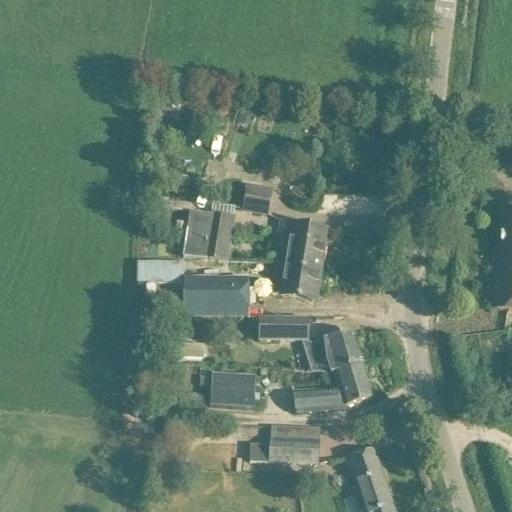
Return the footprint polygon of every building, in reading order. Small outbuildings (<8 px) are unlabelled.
[(247,187),(242,214),(269,219),(274,192),(247,187)] [(190,213),(182,261),(228,265),(235,219),(190,213)] [(511,213),(500,214),(499,251),(495,251),(494,312),(511,311),(511,213)] [(285,270),(286,268),(318,273),(325,232),(279,224),(277,239),(289,241),(287,253),(278,251),(275,269),(285,270)] [(136,288),(184,288),(184,265),(136,265),(136,288)] [(270,295),(314,303),(318,273),(286,268),(285,270),(275,269),(270,295)] [(248,288),(184,288),(184,322),(248,322),(248,288)] [(260,320),(259,344),(309,344),(309,320),(260,320)] [(330,376),(337,374),(362,365),(352,334),(323,344),(304,350),(311,374),(330,376)] [(373,401),(362,365),(337,374),(342,389),(294,396),(296,417),(346,412),(345,410),(373,401)] [(212,377),(211,411),(254,413),(255,379),(212,377)] [(270,441),(269,467),(320,470),(321,444),(270,441)] [(393,511),(373,452),(346,462),(363,511),(393,511)]
